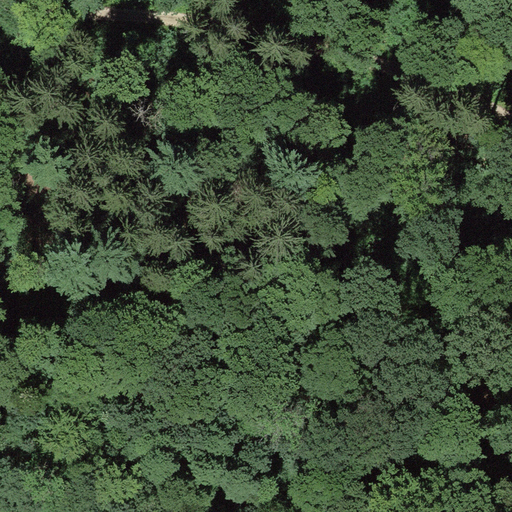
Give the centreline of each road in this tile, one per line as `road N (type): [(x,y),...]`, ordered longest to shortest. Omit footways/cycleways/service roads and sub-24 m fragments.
road 1 (track): [(0,0),(191,21),(340,50),(427,75),(511,121)]
road 2 (track): [(0,498),(511,496)]
